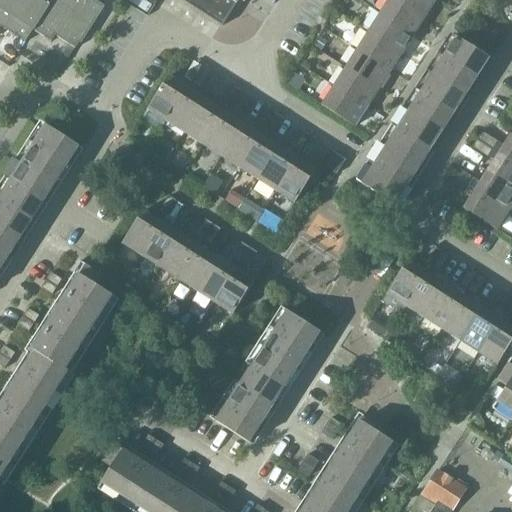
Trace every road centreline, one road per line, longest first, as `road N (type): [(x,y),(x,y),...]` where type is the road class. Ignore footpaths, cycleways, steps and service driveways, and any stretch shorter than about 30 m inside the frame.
road 1 (residential): [(0,295),(100,147),(112,126),(109,103),(154,31),(174,32),(244,76)]
road 2 (residential): [(154,419),(232,471),(252,465),(408,212)]
road 3 (residential): [(408,212),(511,49)]
road 4 (residential): [(354,146),(244,76)]
road 5 (residential): [(408,212),(511,280)]
